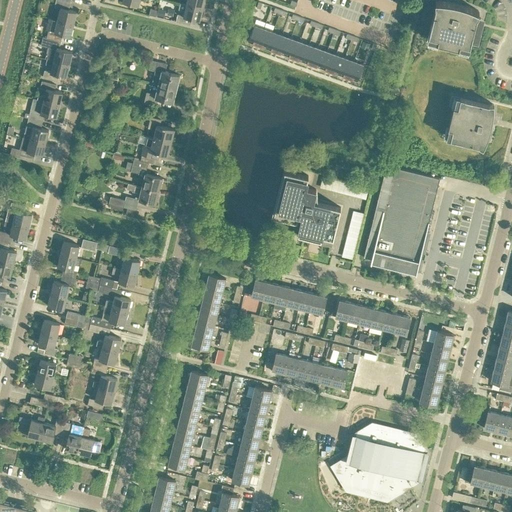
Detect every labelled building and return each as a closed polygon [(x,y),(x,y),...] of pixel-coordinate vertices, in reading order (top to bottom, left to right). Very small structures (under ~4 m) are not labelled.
[(60,8),(57,19),(73,23),(76,11),(68,9),(70,2),(62,0),(55,0),(54,7),(60,8)] [(458,48),(466,50),(466,51),(467,52),(469,43),(476,45),(481,23),(475,21),(477,14),(479,10),(476,9),(473,8),(469,6),(463,4),(460,3),(457,2),(452,1),(449,1),(446,0),(444,0),(435,0),(435,4),(428,33),(438,36),(437,40),(448,43),(449,38),(458,41),(457,45),(459,45),(458,48)] [(202,8),(186,4),(180,2),(178,9),(185,10),(183,15),(177,13),(176,21),(190,24),(191,18),(199,20),(202,8)] [(48,29),(46,37),(60,41),(62,34),(70,36),(73,23),(57,19),(49,17),(46,29),(48,29)] [(254,25),(248,41),(257,44),(263,28),(254,25)] [(263,28),(257,44),(266,47),(272,31),(263,28)] [(272,31),(266,47),(275,51),(281,35),(272,31)] [(281,35),(275,51),(284,54),(290,38),(281,35)] [(45,57),(47,58),(69,64),(72,51),(59,48),(60,41),(46,37),(44,45),(47,46),(45,57)] [(290,38),(284,54),(293,57),(299,41),(290,38)] [(299,41),(293,57),(302,61),(308,44),(299,41)] [(308,44),(302,61),(311,64),(317,48),(308,44)] [(317,48),(311,64),(320,67),(326,51),(317,48)] [(326,51),(320,67),(329,71),(335,54),(326,51)] [(335,54),(329,71),(338,74),(344,58),(335,54)] [(69,64),(47,58),(45,63),(52,64),(50,71),(44,69),(43,76),(57,80),(58,74),(66,76),(69,64)] [(116,72),(118,64),(113,63),(114,59),(111,58),(108,70),(116,72)] [(344,58),(338,74),(347,77),(353,61),(344,58)] [(152,82),(158,84),(176,88),(180,74),(165,70),(167,63),(157,61),(152,82)] [(353,61),(347,77),(356,81),(362,64),(353,61)] [(107,78),(116,81),(118,75),(108,72),(107,78)] [(33,97),(33,98),(59,104),(62,92),(54,90),(56,84),(42,80),(40,87),(46,89),(45,94),(38,96),(38,95),(37,98),(33,97)] [(176,88),(158,84),(156,94),(146,91),(143,103),(156,106),(158,98),(173,102),(176,88)] [(452,128),(450,137),(479,145),(483,147),(485,143),(486,140),(487,137),(488,134),(489,131),(491,127),(491,124),(492,121),(492,118),(493,114),(493,110),(493,107),(494,104),(489,104),(452,94),(451,96),(452,96),(450,104),(453,105),(453,106),(457,107),(455,117),(451,116),(448,127),(452,128)] [(28,117),(42,121),(44,114),(56,117),(59,104),(33,98),(29,113),(25,112),(24,116),(28,117)] [(93,120),(106,124),(108,117),(95,114),(93,120)] [(155,129),(154,137),(171,142),(174,128),(160,125),(161,119),(150,116),(148,127),(155,129)] [(28,117),(23,136),(45,142),(49,130),(41,128),(42,121),(28,117)] [(45,142),(23,136),(19,156),(33,160),(35,153),(42,154),(45,142)] [(171,142),(154,137),(147,136),(145,143),(144,143),(141,154),(151,157),(153,151),(168,155),(171,142)] [(143,178),(142,185),(159,190),(162,177),(145,173),(148,162),(134,158),(131,171),(138,172),(137,177),(143,178)] [(290,170),(290,167),(284,166),(272,217),(278,218),(278,215),(301,221),(298,233),(332,241),(340,206),(313,199),(314,193),(309,191),(310,188),(316,189),(316,188),(305,186),(308,175),(290,170)] [(371,259),(416,271),(421,252),(439,177),(394,166),(393,171),(385,169),(363,256),(371,258),(371,259)] [(322,175),(320,186),(366,195),(369,185),(322,175)] [(159,190),(142,185),(128,182),(127,188),(133,189),(132,191),(140,193),(138,199),(155,203),(159,190)] [(109,202),(123,206),(125,199),(110,196),(109,202)] [(32,213),(24,211),(26,205),(11,202),(10,207),(8,207),(5,219),(8,220),(13,221),(29,225),(32,213)] [(342,254),(353,257),(364,210),(353,208),(342,254)] [(0,230),(0,238),(10,241),(12,234),(26,238),(29,225),(13,221),(8,220),(5,219),(4,224),(11,226),(10,232),(0,230)] [(0,259),(13,263),(16,250),(9,248),(10,241),(0,238),(0,259)] [(94,247),(101,249),(103,243),(83,238),(81,247),(93,250),(94,247)] [(63,241),(60,253),(76,257),(79,245),(63,241)] [(124,256),(121,268),(137,272),(140,260),(133,258),(134,251),(122,248),(120,255),(124,256)] [(63,267),(62,274),(75,278),(77,270),(73,269),(75,263),(80,265),(82,258),(76,257),(60,253),(57,266),(63,267)] [(0,280),(1,280),(2,281),(4,274),(10,275),(13,263),(0,259),(0,280)] [(121,268),(114,266),(112,273),(119,275),(118,281),(134,285),(137,272),(121,268)] [(54,279),(50,292),(66,296),(70,284),(73,285),(75,278),(62,274),(60,281),(54,279)] [(209,274),(206,285),(223,290),(226,278),(209,274)] [(95,276),(93,282),(112,287),(114,279),(102,276),(101,278),(95,276)] [(251,295),(263,298),(267,281),(255,278),(251,295)] [(263,298),(275,301),(279,284),(267,281),(263,298)] [(93,282),(92,288),(98,289),(98,291),(112,294),(114,287),(112,287),(93,282)] [(275,301),(286,304),(291,287),(279,284),(275,301)] [(206,285),(203,297),(220,301),(223,290),(206,285)] [(286,304),(298,307),(302,290),(291,287),(286,304)] [(298,307),(310,310),(314,293),(302,290),(298,307)] [(66,296),(50,292),(47,304),(63,308),(66,296)] [(314,293),(310,310),(322,313),(326,296),(314,293)] [(106,299),(104,305),(127,311),(130,299),(114,295),(113,301),(106,299)] [(203,297),(200,309),(217,313),(220,301),(203,297)] [(335,316),(347,319),(351,302),(339,299),(335,316)] [(347,319),(359,322),(363,305),(351,302),(347,319)] [(250,319),(257,320),(259,315),(251,313),(242,304),(239,316),(250,319)] [(127,311),(104,305),(103,312),(110,314),(108,320),(112,321),(124,323),(127,311)] [(359,322),(370,325),(375,308),(363,305),(359,322)] [(370,325),(382,328),(386,311),(375,308),(370,325)] [(200,309),(197,320),(214,325),(217,313),(200,309)] [(66,316),(77,319),(84,321),(85,315),(67,310),(66,316)] [(382,328),(394,331),(398,314),(386,311),(382,328)] [(398,314),(394,331),(406,334),(410,317),(398,314)] [(85,315),(84,321),(102,325),(103,318),(92,315),(92,316),(85,315)] [(44,318),(41,331),(57,335),(60,322),(44,318)] [(197,320),(194,332),(211,336),(214,325),(197,320)] [(84,321),(82,327),(89,328),(88,330),(100,332),(102,325),(84,321)] [(511,323),(505,322),(502,333),(511,335),(511,323)] [(437,330),(434,342),(451,346),(454,334),(451,333),(437,330)] [(57,335),(41,331),(38,343),(45,345),(44,352),(56,355),(58,348),(54,347),(57,335)] [(211,336),(194,332),(191,344),(208,348),(211,336)] [(98,340),(97,345),(118,350),(121,337),(105,333),(103,340),(98,340)] [(511,335),(502,333),(499,345),(511,348),(511,335)] [(400,350),(406,351),(409,339),(402,338),(400,350)] [(434,342),(431,353),(448,358),(451,346),(434,342)] [(340,344),(339,350),(338,355),(345,356),(347,351),(349,351),(347,360),(357,362),(361,349),(340,344)] [(94,357),(93,364),(107,368),(108,361),(115,362),(118,350),(97,345),(99,345),(98,350),(100,352),(99,358),(94,357)] [(511,348),(499,345),(496,357),(511,360),(511,348)] [(272,370),(284,372),(288,355),(276,352),(272,369),(273,369),(272,370)] [(431,353),(428,365),(445,369),(448,358),(431,353)] [(284,372),(296,375),(300,358),(288,355),(284,372)] [(511,360),(496,357),(494,368),(511,372),(511,366),(511,360)] [(296,375),(307,378),(311,361),(300,358),(296,375)] [(40,359),(37,371),(53,375),(56,363),(40,359)] [(307,378),(319,381),(323,364),(311,361),(307,378)] [(98,386),(114,390),(117,378),(105,375),(107,368),(93,364),(91,372),(101,374),(99,380),(94,380),(93,380),(92,385),(98,386)] [(319,381),(330,384),(335,367),(323,364),(319,381)] [(428,365),(425,377),(442,381),(445,369),(428,365)] [(335,367),(330,384),(343,387),(343,384),(347,370),(335,367)] [(511,373),(510,373),(511,372),(494,368),(491,380),(500,383),(499,388),(511,391),(511,386),(511,373)] [(191,370),(188,382),(205,386),(208,374),(191,370)] [(53,375),(37,371),(34,384),(50,388),(53,375)] [(233,381),(243,384),(245,377),(235,374),(233,381)] [(425,377),(422,388),(439,393),(442,381),(425,377)] [(188,382),(185,393),(202,397),(205,386),(188,382)] [(255,385),(252,397),(269,402),(272,389),(269,389),(255,385)] [(114,390),(98,386),(95,399),(89,397),(87,403),(102,407),(103,401),(111,403),(114,390)] [(439,393),(422,388),(419,400),(436,405),(436,404),(437,404),(439,393)] [(45,392),(43,398),(49,400),(63,403),(65,397),(45,392)] [(185,393),(182,405),(199,409),(202,397),(185,393)] [(49,400),(43,398),(31,395),(30,402),(47,406),(49,400)] [(252,397),(249,409),(266,413),(269,402),(252,397)] [(182,405),(180,417),(197,421),(199,409),(182,405)] [(86,416),(100,419),(102,413),(88,409),(86,416)] [(249,409),(246,421),(263,425),(266,413),(249,409)] [(484,427),(496,430),(500,413),(488,410),(484,427)] [(496,430),(507,433),(511,416),(500,413),(496,430)] [(40,438),(43,422),(45,417),(39,415),(37,420),(31,418),(30,425),(27,435),(40,438)] [(27,424),(28,418),(20,416),(19,422),(27,424)] [(180,417),(177,428),(194,432),(197,421),(180,417)] [(54,433),(61,435),(64,420),(56,418),(55,424),(43,422),(40,438),(52,441),(54,433)] [(65,448),(77,451),(81,435),(70,432),(73,422),(64,420),(61,435),(68,436),(65,448)] [(246,421),(243,432),(260,437),(263,425),(246,421)] [(332,465),(347,489),(353,486),(382,493),(386,499),(415,482),(418,480),(415,473),(419,455),(426,451),(419,440),(410,437),(397,434),(398,432),(378,427),(374,421),(356,432),(351,454),(332,465)] [(81,435),(77,451),(90,454),(91,449),(98,451),(100,440),(94,439),(94,438),(88,437),(90,428),(84,427),(82,435),(81,435)] [(177,428),(174,440),(191,444),(194,432),(177,428)] [(243,432),(240,444),(258,448),(260,437),(243,432)] [(174,440),(171,451),(188,456),(191,444),(174,440)] [(240,444),(237,456),(255,460),(258,448),(240,444)] [(188,456),(171,451),(168,463),(185,468),(188,456)] [(237,456),(235,467),(252,471),(255,460),(237,456)] [(195,477),(207,480),(208,473),(207,473),(209,465),(203,464),(201,471),(197,470),(195,477)] [(464,480),(482,485),(486,468),(474,465),(473,469),(467,467),(464,480)] [(252,471),(235,467),(232,479),(249,483),(252,471)] [(482,485),(494,488),(498,471),(486,468),(482,485)] [(494,488),(505,490),(510,473),(498,471),(494,488)] [(159,476),(156,487),(173,492),(176,480),(159,476)] [(222,492),(219,503),(237,507),(240,495),(237,495),(236,495),(232,494),(234,487),(222,484),(220,491),(222,492)] [(156,487),(153,499),(170,503),(173,492),(156,487)] [(462,493),(461,499),(470,501),(471,496),(462,493)] [(0,511),(34,511),(35,508),(13,502),(0,499),(0,511)] [(153,499),(150,511),(154,511),(167,511),(170,503),(153,499)] [(219,503),(217,511),(235,511),(237,507),(219,503)]
